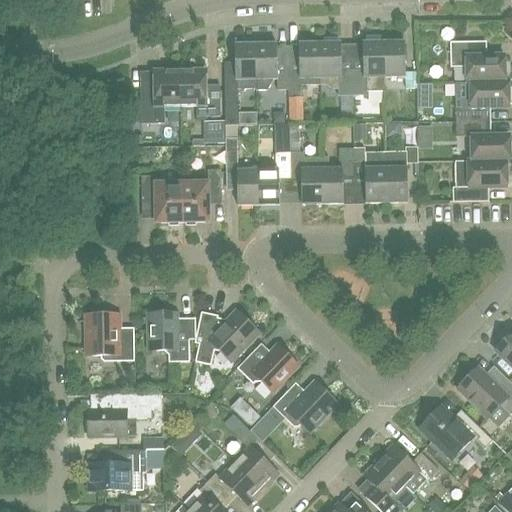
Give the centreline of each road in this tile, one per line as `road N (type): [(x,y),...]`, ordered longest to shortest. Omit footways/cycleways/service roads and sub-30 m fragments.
road 1 (residential): [(55,511),(52,271),(92,257),(255,257)]
road 2 (residential): [(255,257),(291,243),(511,240)]
road 3 (unclassified): [(0,51),(58,52),(222,0)]
road 4 (residential): [(390,400),(255,257)]
road 5 (residential): [(511,275),(390,400)]
road 6 (residential): [(390,400),(286,511)]
